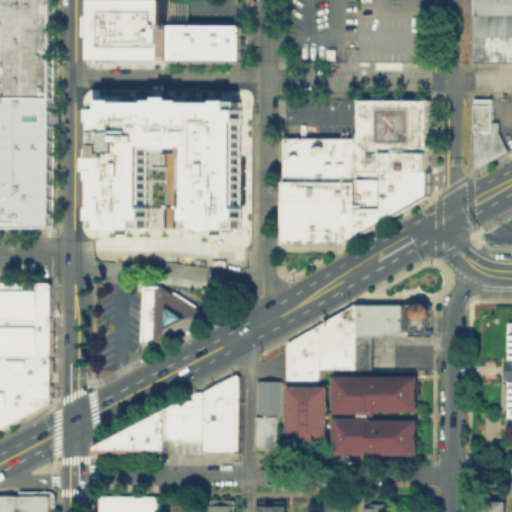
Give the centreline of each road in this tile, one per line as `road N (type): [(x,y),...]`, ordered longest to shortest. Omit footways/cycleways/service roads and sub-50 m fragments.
road 1 (residential): [(74,478),(511,475)]
road 2 (secondary): [(75,0),(74,361)]
road 3 (secondary): [(74,424),(375,259)]
road 4 (residential): [(275,319),(263,295),(264,0)]
road 5 (residential): [(0,255),(170,256),(263,267)]
road 6 (residential): [(451,511),(452,319),(473,265)]
road 7 (residential): [(264,79),(511,81)]
road 8 (residential): [(454,213),(453,0)]
road 9 (residential): [(75,79),(264,79)]
road 10 (residential): [(241,337),(250,366),(248,475)]
